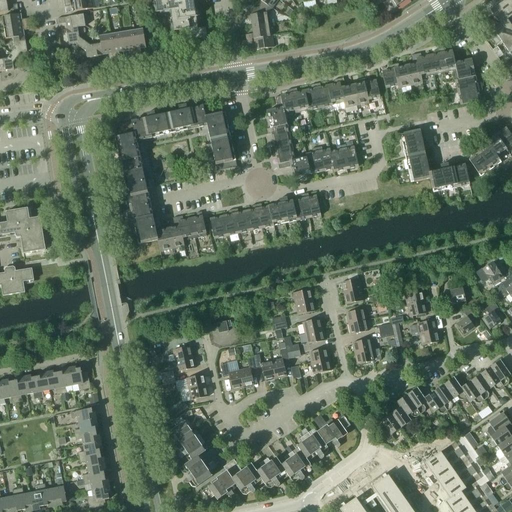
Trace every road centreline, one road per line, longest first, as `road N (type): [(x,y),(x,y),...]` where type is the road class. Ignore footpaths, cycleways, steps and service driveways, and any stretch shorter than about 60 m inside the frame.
road 1 (tertiary): [(152,511),(93,220)]
road 2 (residential): [(122,511),(91,355),(0,372)]
road 3 (tertiary): [(449,1),(368,48),(237,76)]
road 4 (residential): [(257,177),(279,193),(371,174),(379,165),(370,124)]
road 5 (residential): [(311,500),(364,456),(370,439),(358,386)]
road 6 (tertiary): [(237,76),(108,96)]
